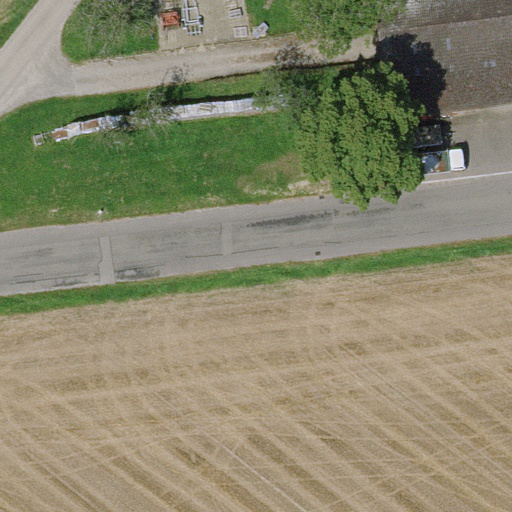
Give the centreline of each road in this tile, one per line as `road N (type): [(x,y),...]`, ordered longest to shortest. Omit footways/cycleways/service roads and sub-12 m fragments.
road 1 (unclassified): [(0,274),(511,215)]
road 2 (track): [(0,102),(83,0)]
